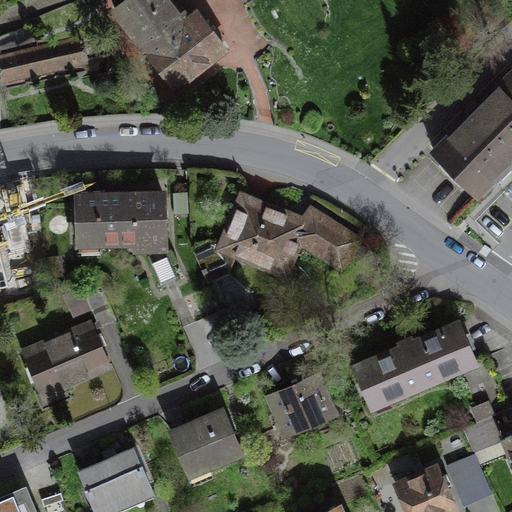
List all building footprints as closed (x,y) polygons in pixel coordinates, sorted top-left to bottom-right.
[(161,0),(126,0),(113,11),(176,87),(224,47),(195,12),(186,20),(173,5),(168,8),(161,0)] [(115,51),(110,31),(38,50),(31,24),(0,37),(0,61),(1,64),(0,64),(0,66),(0,68),(2,67),(5,79),(115,51)] [(511,74),(434,152),(475,194),(492,177),(498,183),(511,170),(505,164),(511,156),(511,74)] [(164,248),(163,194),(101,195),(101,190),(81,190),(81,196),(77,196),(78,241),(136,240),(136,249),(148,249),(164,248)] [(340,265),(356,240),(311,210),(304,221),(242,196),(222,246),(237,253),(285,273),(299,239),(340,265)] [(222,246),(205,239),(192,246),(208,281),(228,274),(237,253),(222,246)] [(177,277),(164,248),(148,249),(148,256),(161,285),(177,277)] [(102,286),(83,286),(98,321),(114,315),(102,286)] [(475,360),(459,322),(424,337),(423,336),(412,340),(411,338),(399,342),(400,345),(389,350),(389,352),(355,367),(371,404),(450,371),(475,360)] [(108,364),(90,323),(23,351),(41,393),(108,364)] [(486,355),(475,360),(450,371),(453,378),(460,375),(479,420),(490,416),(509,408),(486,355)] [(320,388),(315,375),(271,394),(288,433),(331,414),(324,396),(329,393),(326,385),(320,388)] [(240,451),(223,409),(171,431),(188,473),(190,472),(195,483),(212,476),(208,465),(240,451)] [(500,439),(490,416),(479,420),(463,427),(474,450),(500,439)] [(98,511),(151,490),(132,447),(79,469),(96,511),(98,511)] [(491,492),(474,452),(446,464),(463,504),(491,492)] [(436,466),(397,483),(409,511),(442,511),(454,507),(436,466)] [(0,511),(32,511),(23,489),(0,498),(0,511)]
